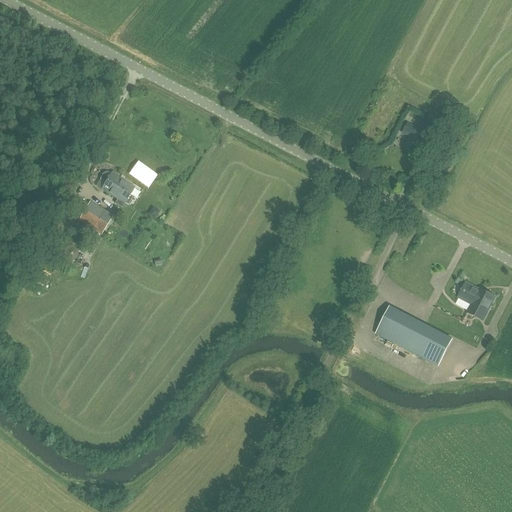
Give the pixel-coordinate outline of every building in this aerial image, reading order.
[(431,112),(424,125),(439,133),(446,120),(431,112)] [(417,154),(427,134),(408,124),(403,133),(410,137),(405,148),(417,154)] [(117,178),(119,176),(113,172),(112,174),(111,174),(109,173),(107,173),(105,173),(103,175),(100,179),(106,182),(102,189),(113,196),(117,188),(113,186),(118,178),(117,178)] [(134,188),(118,178),(113,186),(117,188),(113,196),(118,199),(115,205),(122,209),(124,206),(125,206),(126,205),(128,206),(133,198),(129,196),(134,188)] [(69,200),(78,184),(70,179),(61,196),(69,200)] [(68,220),(70,216),(66,214),(68,209),(48,199),(43,208),(68,220)] [(101,235),(113,216),(90,202),(78,221),(101,235)] [(153,208),(149,214),(155,218),(159,212),(153,208)] [(65,227),(57,222),(55,221),(48,236),(58,241),(65,227)] [(91,253),(97,243),(81,234),(78,241),(83,244),(81,247),(91,253)] [(479,290),(466,283),(458,298),(473,306),(478,296),(479,297),(482,291),(480,289),(479,290)] [(478,296),(473,306),(468,314),(483,322),(487,314),(496,298),(493,296),(493,294),(491,293),(488,294),(482,291),(479,297),(478,296)] [(439,366),(450,343),(444,340),(448,334),(390,304),(375,333),(439,366)]
